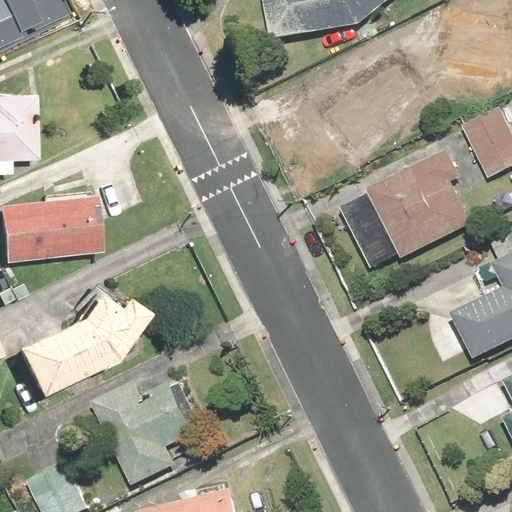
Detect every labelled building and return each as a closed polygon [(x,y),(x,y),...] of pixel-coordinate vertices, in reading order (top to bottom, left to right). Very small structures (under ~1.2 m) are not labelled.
[(0,0),(0,49),(62,17),(52,0),(0,0)] [(272,0),(278,33),(379,18),(397,0),(272,0)] [(482,11),(480,22),(459,19),(451,65),(467,68),(464,82),(486,85),(488,75),(506,78),(511,40),(511,27),(510,27),(511,16),(482,11)] [(360,160),(383,134),(394,143),(404,132),(394,122),(437,74),(409,49),(398,62),(383,49),(318,123),(360,160)] [(0,159),(31,158),(30,92),(0,92),(0,159)] [(511,107),(509,101),(466,120),(491,175),(511,166),(511,107)] [(453,143),(372,185),(410,258),(483,220),(467,188),(475,184),(453,143)] [(0,202),(0,260),(96,251),(90,194),(0,202)] [(456,310),(477,356),(511,340),(511,229),(495,238),(504,255),(477,268),(490,295),(456,310)] [(32,395),(107,362),(141,312),(92,278),(71,316),(10,345),(32,395)] [(95,399),(134,483),(177,463),(170,448),(207,431),(182,377),(145,394),(138,379),(95,399)] [(69,461),(32,480),(48,511),(83,511),(93,507),(69,461)] [(238,511),(234,488),(137,509),(137,511),(238,511)]
